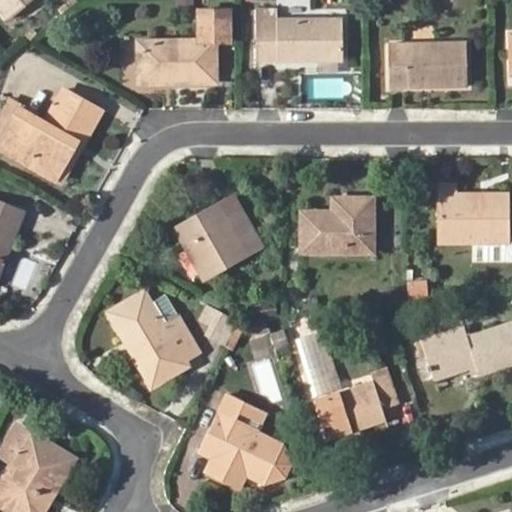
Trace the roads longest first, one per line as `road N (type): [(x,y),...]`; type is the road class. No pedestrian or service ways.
road 1 (residential): [(511,131),(211,133),(170,143),(140,180),(37,367)]
road 2 (residential): [(123,511),(142,461),(138,439),(37,367)]
road 3 (residential): [(334,511),(511,456)]
